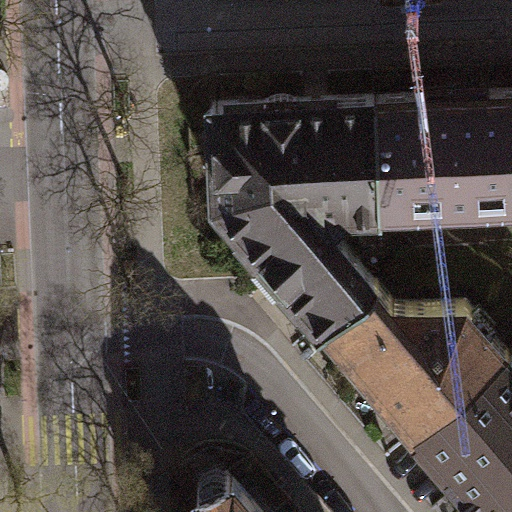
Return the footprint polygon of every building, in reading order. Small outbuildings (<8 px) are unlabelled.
[(511,87),(376,91),(380,202),(511,196),(511,87)] [(216,192),(324,319),(374,274),(331,223),(344,210),(344,202),(380,202),(376,91),(212,97),(216,192)] [(324,319),(416,427),(508,348),(466,297),(391,296),(374,274),(324,319)] [(511,511),(511,352),(508,348),(416,427),(490,511),(511,511)] [(263,511),(226,471),(200,480),(201,511),(263,511)]
